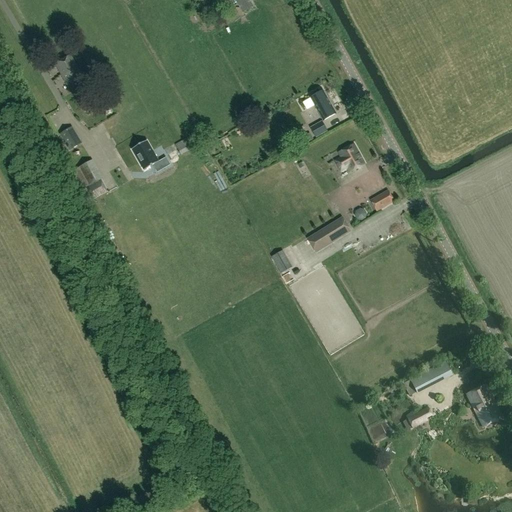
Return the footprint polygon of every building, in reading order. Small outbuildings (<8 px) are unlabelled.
[(248,0),(234,0),(242,12),(252,6),(248,0)] [(71,57),(55,65),(69,90),(84,81),(71,57)] [(323,91),(310,98),(323,121),(336,114),(323,91)] [(299,100),(303,108),(312,105),(309,96),(299,100)] [(315,138),(327,132),(322,122),(310,128),(315,138)] [(72,127),(59,135),(69,151),(82,144),(72,127)] [(313,140),(309,133),(303,136),(304,138),(296,143),(298,147),(313,140)] [(189,138),(175,145),(180,155),(194,148),(189,138)] [(130,147),(142,168),(157,160),(145,139),(130,147)] [(341,173),(347,169),(349,173),(364,165),(354,145),(338,154),(341,158),(334,161),(341,173)] [(89,154),(68,166),(82,191),(86,189),(101,180),(103,179),(89,154)] [(206,159),(202,161),(207,169),(211,167),(206,159)] [(128,169),(133,176),(141,171),(137,164),(128,169)] [(101,180),(86,189),(93,200),(108,192),(101,180)] [(377,212),(394,202),(388,191),(370,201),(377,212)] [(354,216),(356,220),(361,221),(365,218),(366,214),(364,210),(359,209),(355,211),(354,216)] [(343,217),(308,238),(317,252),(351,231),(343,217)] [(272,258),(281,274),(291,268),(281,252),(272,258)] [(410,380),(418,396),(454,377),(446,361),(410,380)] [(503,419),(494,399),(487,384),(466,395),(483,429),(503,419)] [(433,417),(429,407),(407,418),(408,420),(403,423),(408,431),(412,428),(413,430),(428,422),(427,420),(433,417)]
